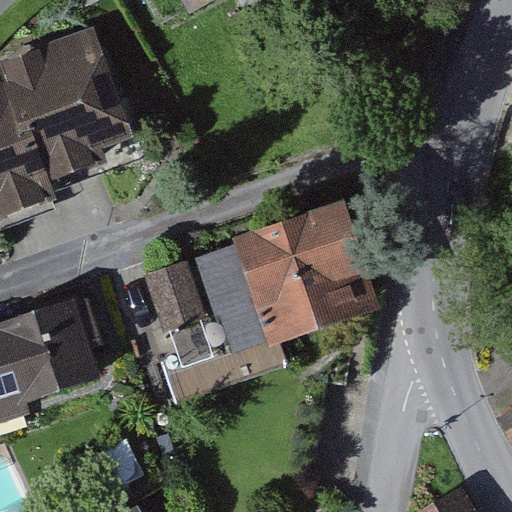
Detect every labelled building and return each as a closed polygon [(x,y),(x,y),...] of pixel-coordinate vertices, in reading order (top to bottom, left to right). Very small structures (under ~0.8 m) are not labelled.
[(180,0),(188,13),(210,0),(180,0)] [(2,66),(9,88),(0,90),(0,214),(52,199),(46,177),(135,150),(100,36),(2,66)] [(339,209),(227,249),(264,353),(376,314),(339,209)] [(211,321),(194,270),(148,286),(165,337),(211,321)] [(0,327),(0,424),(101,392),(73,304),(0,327)] [(442,511),(464,511),(461,503),(442,511)]
